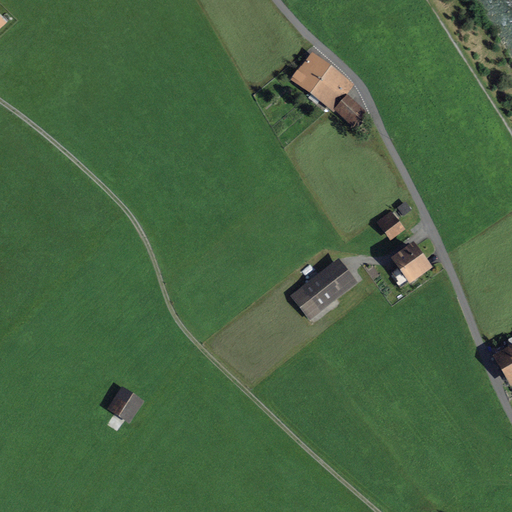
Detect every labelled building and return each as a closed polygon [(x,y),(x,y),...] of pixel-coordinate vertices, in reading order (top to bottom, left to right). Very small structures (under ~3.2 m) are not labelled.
[(298,81),(312,93),(329,70),(311,57),(303,68),(302,68),(294,78),(298,81)] [(334,109),(350,87),(329,70),(312,93),(334,109)] [(339,110),(357,127),(367,117),(349,100),(339,110)] [(368,133),(363,129),(360,133),(365,137),(368,133)] [(405,204),(398,208),(403,215),(410,211),(405,204)] [(378,222),(385,230),(397,221),(391,213),(378,222)] [(403,229),(397,221),(385,230),(391,239),(403,229)] [(424,259),(422,261),(413,248),(396,260),(401,268),(393,274),(395,277),(393,278),(400,288),(430,267),(424,259)] [(318,281),(316,279),(292,297),(309,319),(333,301),(331,298),(352,282),(339,265),(318,281)] [(511,350),(498,358),(511,381),(511,350)] [(122,390),(109,408),(129,421),(143,403),(122,390)]
